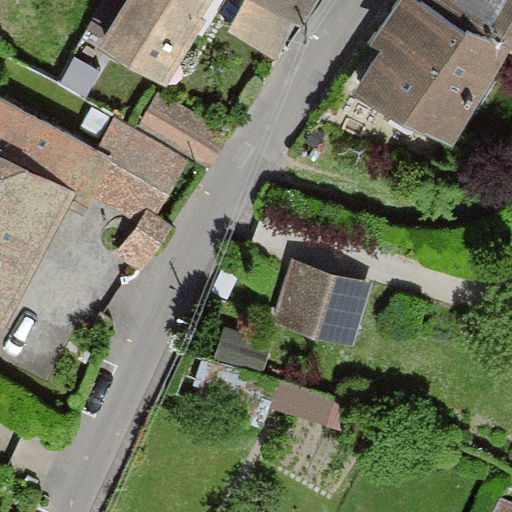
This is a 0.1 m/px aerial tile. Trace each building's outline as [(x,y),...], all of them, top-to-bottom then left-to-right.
[(121,0),(101,36),(166,77),(196,26),(203,29),(220,0),(244,0),(233,24),(271,48),(292,7),(303,14),(311,0),(121,0)] [(511,0),(395,0),(375,37),(385,43),(363,80),(458,129),(510,40),(511,41),(511,0)] [(0,92),(0,316),(4,318),(73,187),(86,194),(88,188),(141,219),(117,256),(140,271),(173,222),(155,210),(187,155),(116,114),(101,143),(0,92)] [(233,136),(159,92),(140,123),(215,167),(233,136)] [(371,280),(296,258),(278,317),(353,339),(371,280)] [(240,274),(226,267),(214,293),(228,299),(240,274)] [(275,340),(225,326),(215,358),(267,373),(275,340)] [(286,367),(276,393),(339,416),(349,390),(286,367)]
